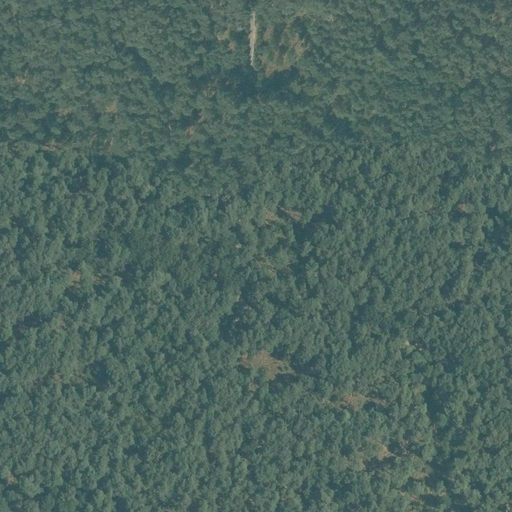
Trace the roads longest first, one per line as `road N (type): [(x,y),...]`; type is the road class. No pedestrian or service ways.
road 1 (track): [(511,401),(394,338),(249,312)]
road 2 (track): [(245,182),(0,163)]
road 3 (track): [(249,312),(230,284),(245,182)]
